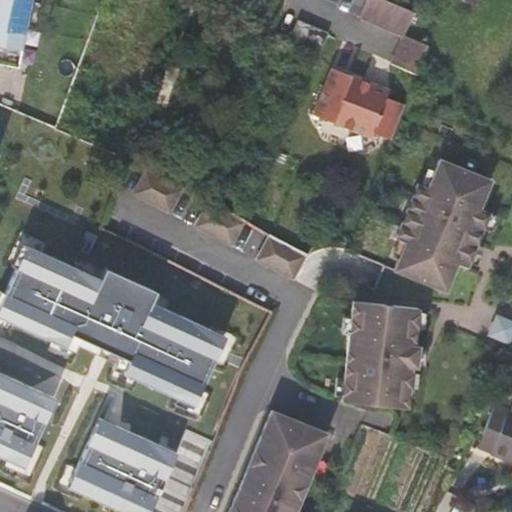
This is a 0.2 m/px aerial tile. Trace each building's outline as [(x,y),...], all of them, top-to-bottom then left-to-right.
[(0,0),(0,64),(17,68),(30,0),(0,0)] [(376,0),(366,0),(358,21),(400,36),(390,63),(415,76),(427,47),(404,37),(413,14),(376,0)] [(314,54),(325,30),(294,16),(283,41),(312,53),(314,54)] [(383,132),(396,97),(387,94),(389,87),(369,79),(367,83),(360,80),(362,76),(332,64),(314,111),(372,133),(373,128),(383,132)] [(396,97),(383,132),(392,135),(405,101),(396,97)] [(404,242),(393,270),(445,291),(456,263),(466,268),(489,211),(478,208),(490,180),(438,159),(427,187),(417,183),(394,238),(404,242)] [(182,190),(145,170),(132,193),(169,213),(182,190)] [(244,223),(206,202),(194,227),(231,246),(244,223)] [(305,256),(267,236),(256,260),(293,279),(305,256)] [(13,267),(24,245),(19,243),(9,265),(13,267)] [(2,292),(0,296),(0,318),(73,352),(76,345),(79,338),(118,355),(114,362),(111,369),(175,398),(192,405),(221,341),(205,333),(208,328),(150,302),(154,291),(103,268),(99,279),(24,245),(13,267),(2,292)] [(418,308),(352,301),(341,402),(408,409),(412,367),(417,367),(419,347),(414,346),(418,308)] [(511,334),(511,322),(497,316),(489,334),(508,343),(511,334)] [(224,335),(208,328),(205,333),(221,341),(224,335)] [(118,355),(79,338),(76,345),(101,356),(114,362),(118,355)] [(0,463),(23,473),(52,402),(19,388),(0,380),(0,463)] [(192,405),(175,398),(172,403),(190,411),(192,405)] [(511,412),(493,405),(481,433),(495,439),(491,451),(505,457),(507,455),(511,457),(511,412)] [(228,511),(294,511),(327,433),(269,409),(228,511)] [(113,427),(97,420),(70,486),(87,493),(84,499),(116,511),(183,511),(210,441),(184,431),(176,453),(113,427)] [(476,445),(491,451),(495,439),(481,433),(476,445)] [(87,493),(70,486),(68,492),(84,499),(87,493)]
